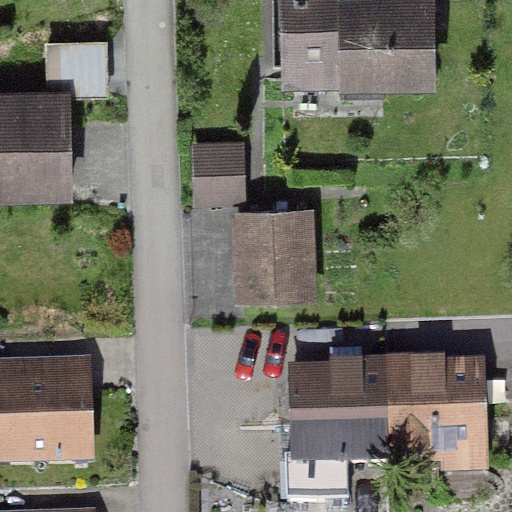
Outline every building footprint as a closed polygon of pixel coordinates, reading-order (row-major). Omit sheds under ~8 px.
[(280,0),(281,85),(434,84),(435,0),(280,0)] [(70,84),(70,96),(109,94),(107,38),(44,40),(46,85),(70,84)] [(0,195),(73,193),(70,96),(70,84),(46,85),(0,86),(0,195)] [(243,198),(241,141),(195,142),(196,199),(243,198)] [(314,204),(232,206),(234,299),(317,297),(314,204)] [(0,467),(95,464),(91,358),(0,361),(0,467)] [(349,462),(443,459),(444,475),(489,473),(486,370),(444,372),(444,366),(426,366),(416,366),(416,374),(363,375),(363,366),(346,366),(330,367),(330,376),(289,377),(292,457),(285,457),(286,504),(350,502),(349,462)]
